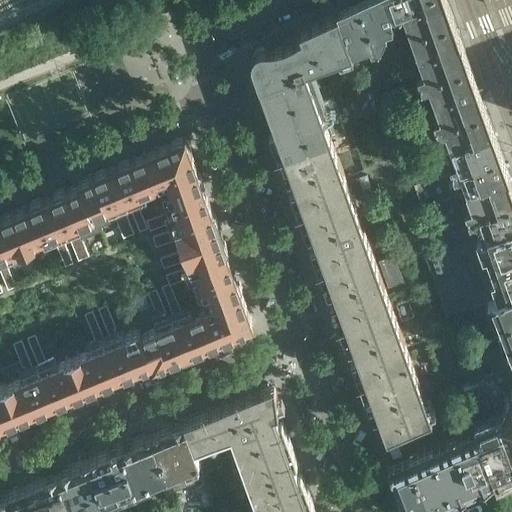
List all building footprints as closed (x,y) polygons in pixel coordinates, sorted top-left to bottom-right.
[(392,25),(389,17),(389,9),(385,0),(361,0),(360,1),(376,46),(381,44),(378,35),(387,32),(385,28),(392,25)] [(430,0),(385,0),(389,9),(394,13),(400,10),(403,7),(407,8),(430,0)] [(453,17),(446,0),(430,0),(407,8),(415,31),(453,17)] [(376,46),(360,1),(337,11),(350,45),(368,38),(371,48),(376,46)] [(335,149),(306,68),(352,52),(349,45),(350,45),(337,11),(299,29),(301,35),(295,38),(292,40),(289,42),(286,43),(282,44),(277,45),(273,46),(270,47),(266,47),(264,47),(262,47),(260,47),(258,48),(256,50),(254,52),(252,54),(252,55),(252,56),(251,58),(251,60),(252,62),(252,63),(276,129),(269,131),(282,168),(335,149)] [(461,40),(453,17),(415,31),(423,53),(461,40)] [(469,62),(461,40),(423,53),(429,69),(418,73),(420,80),(469,62)] [(477,85),(469,62),(420,80),(422,86),(433,82),(439,98),(477,85)] [(393,120),(383,93),(380,84),(371,87),(384,123),(393,120)] [(485,107),(478,88),(477,85),(439,98),(445,114),(433,118),(436,124),(485,107)] [(493,129),(487,114),(485,107),(436,124),(438,131),(449,127),(455,143),(493,129)] [(501,152),(493,129),(455,143),(461,159),(450,163),(452,169),(501,152)] [(197,167),(185,135),(182,136),(180,135),(172,138),(171,141),(145,152),(155,178),(167,173),(168,177),(197,167)] [(354,202),(335,149),(282,168),(286,178),(292,175),(296,185),(289,188),(301,221),(354,202)] [(132,191),(155,182),(156,179),(155,178),(145,152),(129,158),(127,157),(119,160),(118,163),(106,167),(104,166),(94,170),(93,173),(78,179),(80,183),(92,212),(134,195),(132,191)] [(509,174),(501,152),(452,169),(454,176),(466,172),(471,188),(509,174)] [(418,176),(448,171),(445,154),(415,160),(418,176)] [(208,197),(202,181),(203,179),(201,171),(198,170),(197,167),(168,177),(167,179),(171,188),(167,190),(173,206),(186,201),(187,205),(208,197)] [(511,198),(511,183),(509,174),(471,188),(470,188),(476,204),(465,208),(467,214),(511,198)] [(93,216),(92,212),(80,183),(65,189),(62,188),(54,191),(53,193),(41,199),(38,197),(30,201),(29,203),(14,210),(27,243),(93,216)] [(222,237),(221,234),(217,222),(218,219),(215,211),(213,210),(208,197),(187,205),(186,201),(173,206),(176,215),(172,216),(180,238),(191,269),(195,268),(198,276),(211,271),(210,268),(231,261),(227,250),(228,248),(225,238),(222,237)] [(511,198),(467,214),(469,221),(481,217),(486,232),(511,222),(511,198)] [(374,256),(354,202),(301,221),(306,234),(313,232),(317,242),(310,244),(321,275),(374,256)] [(0,254),(27,243),(14,210),(0,215),(0,254)] [(511,288),(511,222),(486,232),(424,255),(431,273),(444,268),(441,260),(450,256),(463,290),(455,292),(461,307),(486,298),(511,288)] [(404,281),(394,255),(379,260),(389,287),(404,281)] [(393,309),(374,256),(321,275),(327,291),(333,289),(337,298),(330,301),(340,328),(393,309)] [(242,286),(239,278),(237,277),(231,261),(210,268),(211,271),(198,276),(204,293),(208,292),(211,301),(213,302),(215,301),(242,291),(241,288),(242,286)] [(511,314),(511,288),(486,298),(491,313),(497,310),(500,319),(511,314)] [(253,323),(242,291),(215,301),(217,306),(210,309),(221,336),(238,330),(241,331),(248,328),(249,325),(253,323)] [(221,336),(210,309),(210,308),(208,307),(184,317),(182,314),(140,331),(152,361),(154,364),(171,357),(172,359),(181,355),(182,353),(194,348),(196,349),(204,346),(205,343),(221,336)] [(412,363),(393,309),(340,328),(347,348),(354,345),(357,355),(351,357),(360,382),(412,363)] [(466,331),(457,309),(446,313),(455,336),(466,331)] [(511,339),(511,314),(500,319),(494,321),(500,335),(505,333),(509,341),(511,339)] [(152,361),(140,331),(138,327),(73,354),(86,388),(102,381),(105,382),(112,379),(113,377),(126,371),(128,372),(136,369),(137,367),(152,361)] [(475,354),(466,331),(455,336),(464,358),(475,354)] [(86,388),(73,354),(6,382),(20,415),(35,409),(38,410),(46,407),(47,404),(59,399),(62,400),(69,397),(71,394),(86,388)] [(483,376),(475,354),(464,358),(472,380),(483,376)] [(432,416),(412,363),(360,382),(367,404),(374,401),(378,412),(381,420),(376,424),(375,424),(380,438),(401,429),(422,420),(432,416)] [(289,438),(282,417),(279,418),(276,409),(278,408),(274,379),(268,382),(261,385),(184,416),(184,417),(194,444),(230,429),(241,459),(289,438)] [(20,415),(6,382),(0,384),(0,425),(3,424),(4,422),(20,415)] [(511,390),(507,388),(497,412),(495,413),(511,453),(511,390)] [(495,476),(472,420),(469,412),(462,414),(467,427),(471,429),(453,437),(474,485),(474,484),(481,481),(481,482),(482,482),(483,484),(488,481),(487,479),(495,476)] [(511,453),(495,413),(494,412),(472,420),(495,476),(496,475),(500,473),(501,473),(502,473),(502,472),(511,467),(511,453)] [(442,425),(437,414),(432,416),(422,420),(425,428),(426,432),(442,425)] [(200,460),(194,444),(184,417),(152,430),(170,472),(200,460)] [(404,437),(425,428),(422,420),(401,429),(404,437)] [(411,511),(429,505),(411,456),(403,459),(398,448),(406,444),(404,437),(401,429),(380,438),(405,510),(406,511),(407,510),(410,511),(411,511)] [(170,472),(152,430),(121,443),(138,485),(141,493),(155,487),(152,479),(170,472)] [(474,485),(453,437),(432,446),(451,495),(459,492),(460,494),(465,491),(464,489),(466,488),(465,488),(472,485),(472,486),(474,485)] [(308,490),(301,469),(298,470),(294,460),(297,459),(289,438),(241,459),(260,511),(308,490)] [(138,485),(121,443),(89,456),(107,498),(138,485)] [(451,495),(432,446),(411,456),(429,505),(430,504),(430,503),(437,500),(437,501),(438,501),(438,503),(444,500),(443,498),(451,495)] [(107,498),(89,456),(58,469),(75,511),(107,498)] [(75,511),(58,469),(26,482),(38,511),(75,511)] [(38,511),(26,482),(0,492),(0,506),(2,511),(38,511)] [(313,511),(316,511),(308,490),(260,511),(313,511)] [(197,498),(183,505),(186,511),(201,506),(197,498)]
